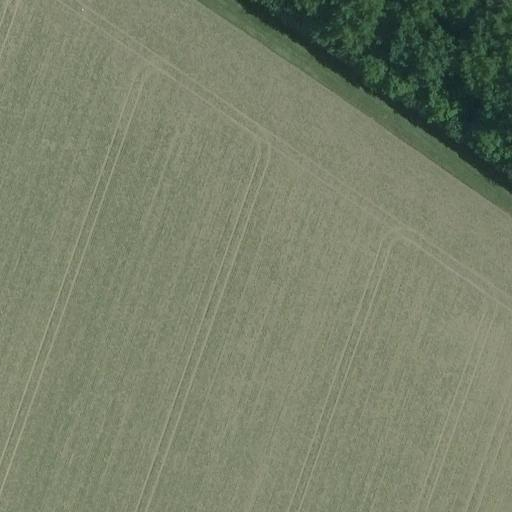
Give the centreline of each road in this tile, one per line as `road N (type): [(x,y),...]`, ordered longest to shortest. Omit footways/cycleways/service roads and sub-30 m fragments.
road 1 (track): [(207,0),(511,209)]
road 2 (track): [(511,83),(387,0)]
